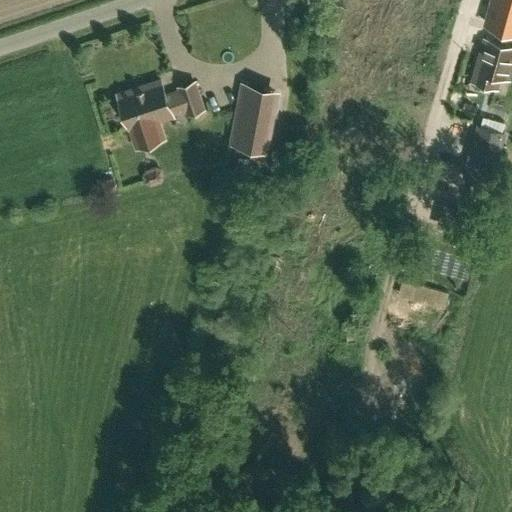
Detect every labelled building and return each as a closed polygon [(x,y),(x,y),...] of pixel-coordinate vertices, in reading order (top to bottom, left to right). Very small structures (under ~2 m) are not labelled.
[(511,0),(494,0),(488,23),(511,29),(511,0)] [(161,80),(119,94),(130,127),(131,127),(137,146),(164,137),(159,120),(173,115),(173,114),(187,110),(188,113),(204,107),(195,81),(179,87),(180,89),(166,94),(161,80)] [(270,88),(243,83),(232,142),(259,147),(270,88)] [(476,123),(462,174),(461,177),(491,185),(492,183),(506,132),(504,131),(482,125),(476,123)] [(112,174),(96,180),(99,191),(116,186),(112,174)]
